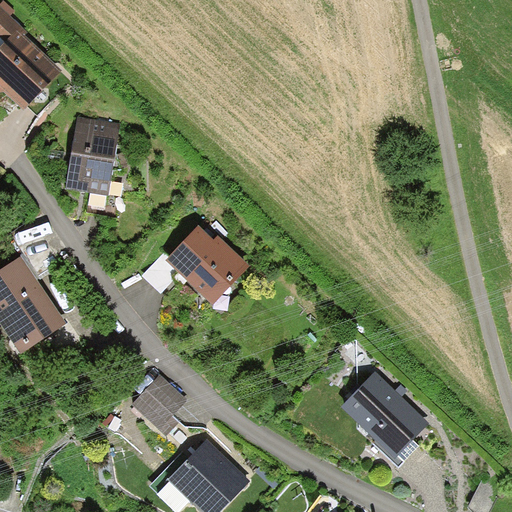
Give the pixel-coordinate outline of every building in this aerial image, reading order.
[(0,4),(0,42),(4,46),(0,50),(0,93),(4,93),(24,112),(32,105),(64,71),(23,33),(26,29),(0,4)] [(110,196),(121,125),(77,118),(66,189),(84,192),(110,196)] [(213,240),(201,227),(167,261),(162,257),(143,276),(160,293),(180,273),(213,306),(251,267),(218,235),(213,240)] [(43,292),(21,259),(0,273),(0,323),(22,356),(66,327),(43,292)] [(377,374),(342,409),(395,459),(429,424),(400,397),(377,374)] [(186,400),(162,376),(133,405),(158,429),(186,400)] [(15,425),(2,428),(9,451),(22,447),(15,425)] [(229,461),(208,442),(170,482),(203,511),(223,511),(251,482),(229,461)] [(511,511),(511,495),(484,482),(470,508),(473,511),(511,511)]
